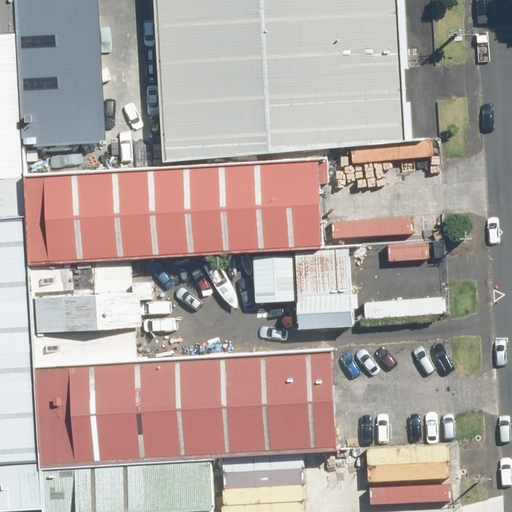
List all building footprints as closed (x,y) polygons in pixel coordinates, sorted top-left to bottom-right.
[(0,0),(0,31),(14,31),(11,0),(0,0)] [(15,0),(27,149),(107,143),(96,0),(15,0)] [(397,0),(148,0),(160,165),(408,147),(397,0)] [(0,207),(27,206),(25,177),(14,31),(0,31),(0,207)] [(316,159),(25,177),(27,206),(31,268),(133,262),(322,250),(316,159)] [(0,456),(43,453),(37,365),(31,268),(27,206),(0,207),(0,456)] [(351,251),(297,255),(303,326),(357,321),(351,251)] [(300,295),(297,255),(255,258),(259,298),(300,295)] [(133,262),(31,268),(37,365),(139,358),(133,262)] [(139,358),(37,365),(43,453),(44,467),(214,457),(341,449),(334,346),(139,358)] [(44,467),(43,453),(0,456),(0,509),(46,506),(44,467)] [(214,457),(44,467),(46,506),(46,511),(148,511),(217,507),(214,457)] [(273,458),(223,461),(226,511),(340,511),(339,485),(275,489),(273,458)]
